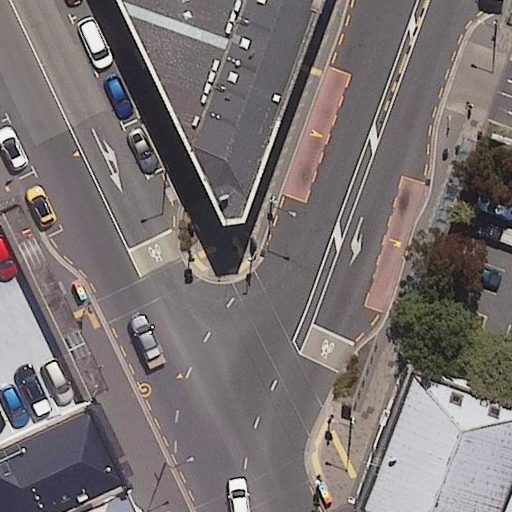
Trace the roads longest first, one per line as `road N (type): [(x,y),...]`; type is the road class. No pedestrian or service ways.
road 1 (tertiary): [(424,0),(328,275),(296,323),(252,362),(197,393)]
road 2 (tertiary): [(11,0),(197,393)]
road 3 (tertiary): [(197,393),(252,511)]
